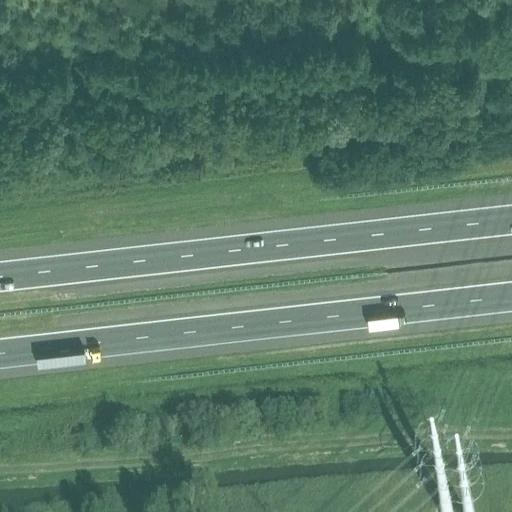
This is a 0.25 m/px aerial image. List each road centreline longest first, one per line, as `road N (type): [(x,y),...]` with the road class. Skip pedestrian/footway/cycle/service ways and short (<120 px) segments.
road 1 (motorway): [(0,358),(511,300)]
road 2 (motorway): [(511,223),(0,281)]
